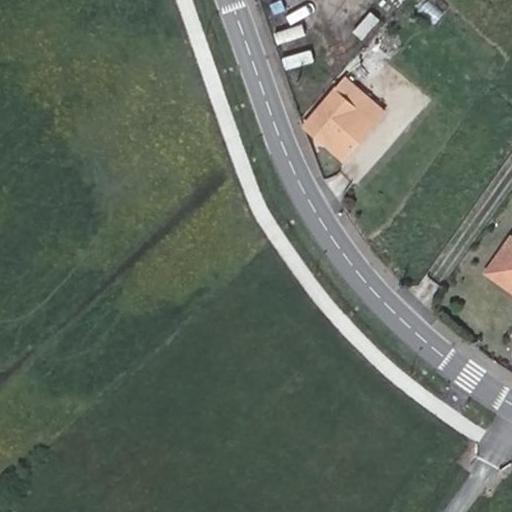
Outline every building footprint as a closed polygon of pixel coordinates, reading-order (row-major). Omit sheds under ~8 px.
[(371,101),(344,78),(335,87),(303,125),(314,134),(342,157),(372,122),(361,112),(371,101)] [(372,122),(382,110),(371,101),(361,112),(372,122)] [(502,262),(511,247),(511,235),(495,257),(502,262)] [(511,247),(502,262),(511,269),(511,247)] [(511,269),(502,262),(495,257),(486,270),(511,288),(511,269)]
